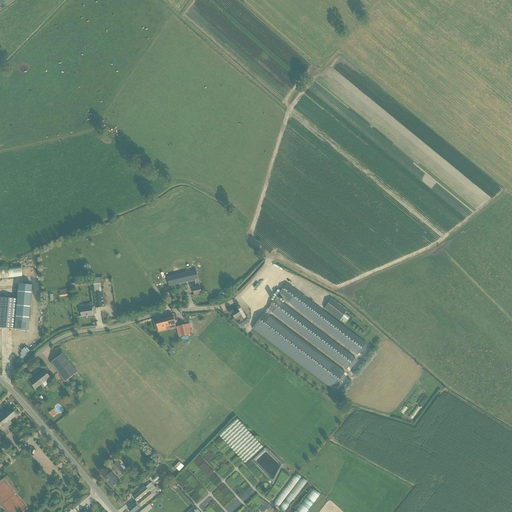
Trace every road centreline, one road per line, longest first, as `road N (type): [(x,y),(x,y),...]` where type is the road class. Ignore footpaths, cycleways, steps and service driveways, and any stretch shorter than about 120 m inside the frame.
road 1 (unclassified): [(6,386),(52,340),(165,311),(217,307),(267,264)]
road 2 (track): [(287,106),(248,231),(267,264)]
road 3 (tertiary): [(116,511),(6,386)]
